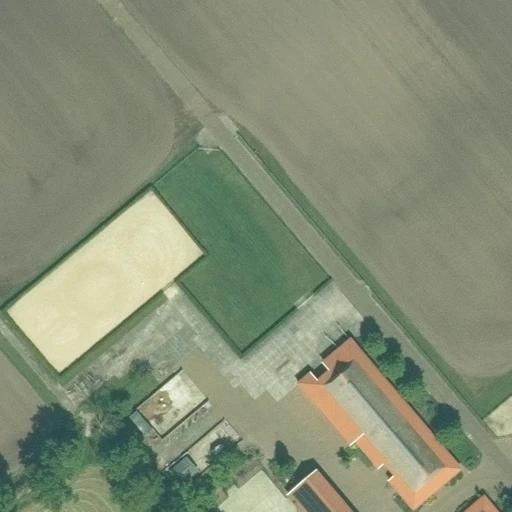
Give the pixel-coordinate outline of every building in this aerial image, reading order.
[(354,443),(377,470),(383,465),(394,477),(388,483),(413,511),(460,471),(349,342),(348,343),(352,347),(325,370),(329,374),(317,384),(309,376),(297,386),(349,447),(354,443)] [(185,424),(210,402),(185,374),(159,396),(169,408),(154,421),(163,432),(179,418),(185,424)] [(203,445),(192,458),(206,470),(217,457),(203,445)] [(180,487),(202,474),(190,453),(167,467),(180,487)] [(287,498),(299,511),(340,511),(311,477),(287,498)] [(494,511),(483,499),(467,511),(494,511)]
